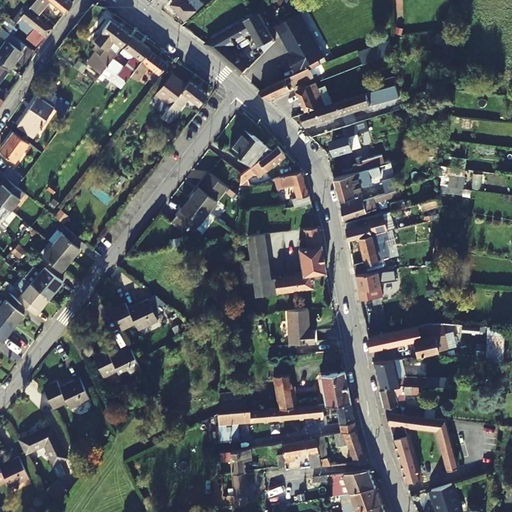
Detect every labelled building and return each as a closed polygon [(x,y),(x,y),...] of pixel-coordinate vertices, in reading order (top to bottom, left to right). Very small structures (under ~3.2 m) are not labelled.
[(40,13),(40,12),(50,0),(65,12),(73,2),(70,0),(35,0),(30,6),(40,13)] [(187,21),(205,6),(200,0),(180,0),(175,5),(187,21)] [(40,45),(53,27),(38,15),(40,13),(30,6),(17,22),(27,30),(24,33),(40,45)] [(271,23),(274,28),(296,15),(293,11),(271,23)] [(207,44),(217,52),(226,47),(254,31),(266,51),(276,42),(261,14),(207,44)] [(274,28),(271,30),(295,73),(320,60),(296,15),(274,28)] [(95,52),(87,62),(101,72),(112,57),(129,35),(110,20),(96,38),(108,48),(101,57),(95,52)] [(132,65),(117,84),(120,87),(130,74),(149,50),(132,37),(120,52),(129,59),(127,62),(132,65)] [(389,40),(359,51),(363,63),(393,51),(389,40)] [(228,62),(235,55),(226,47),(217,52),(228,62)] [(130,74),(138,79),(149,66),(159,73),(167,63),(149,50),(130,74)] [(248,66),(235,55),(228,62),(242,75),(248,66)] [(101,72),(106,76),(111,69),(115,72),(121,64),(112,57),(101,72)] [(261,91),(295,75),(291,66),(253,84),(261,91)] [(309,68),(295,75),(261,91),(271,100),(313,78),(309,68)] [(149,82),(153,85),(159,78),(155,74),(149,82)] [(157,93),(170,103),(185,85),(172,74),(157,93)] [(381,85),(395,79),(393,75),(379,80),(381,85)] [(207,94),(188,80),(185,85),(170,103),(161,116),(168,121),(188,96),(199,104),(207,94)] [(317,83),(298,91),(307,113),(327,106),(317,83)] [(9,93),(0,86),(0,95),(4,99),(9,93)] [(45,89),(18,124),(34,137),(55,109),(61,114),(68,106),(45,89)] [(371,92),(373,98),(384,94),(382,89),(371,92)] [(307,126),(372,105),(370,99),(368,93),(327,106),(307,113),(303,114),(307,126)] [(366,120),(344,127),(347,137),(332,141),(336,155),(354,149),(352,143),(359,140),(358,134),(369,130),(366,120)] [(230,146),(252,164),(275,147),(247,124),(230,146)] [(0,150),(15,162),(30,143),(14,130),(0,149),(0,150)] [(240,173),(240,183),(255,172),(264,166),(266,169),(287,154),(279,143),(275,147),(252,164),(240,173)] [(354,165),(356,171),(371,167),(369,160),(364,162),(362,155),(356,157),(358,163),(354,165)] [(449,177),(441,177),(441,192),(464,193),(466,157),(451,156),(449,177)] [(379,165),(381,173),(387,172),(385,164),(379,165)] [(17,186),(24,177),(10,165),(3,173),(5,175),(17,186)] [(340,200),(362,193),(360,186),(365,185),(363,179),(381,173),(379,165),(371,167),(356,171),(334,178),(340,200)] [(270,179),(277,177),(275,170),(267,173),(270,179)] [(301,170),(277,177),(270,179),(271,183),(274,182),(275,184),(281,183),(283,187),(293,184),(297,196),(309,193),(301,170)] [(190,197),(209,212),(228,187),(210,172),(190,197)] [(0,180),(0,198),(10,207),(23,191),(17,186),(5,175),(0,180)] [(399,187),(387,192),(389,197),(401,193),(399,187)] [(363,199),(362,193),(340,200),(341,207),(363,199)] [(382,193),(363,199),(341,207),(344,218),(377,208),(375,201),(383,198),(382,193)] [(209,212),(190,197),(176,214),(195,229),(200,223),(206,228),(215,217),(209,212)] [(404,197),(390,201),(392,207),(406,203),(404,197)] [(438,205),(436,197),(420,202),(422,210),(438,205)] [(0,198),(0,219),(10,207),(0,198)] [(54,214),(63,222),(69,215),(60,207),(54,214)] [(392,217),(347,228),(349,239),(360,236),(387,230),(395,228),(392,217)] [(51,242),(69,258),(83,241),(60,222),(55,228),(60,232),(51,242)] [(304,226),(306,237),(320,235),(318,224),(304,226)] [(357,273),(369,271),(368,269),(386,265),(380,236),(388,235),(387,230),(360,236),(366,260),(355,263),(357,273)] [(249,245),(263,243),(261,233),(247,235),(249,245)] [(320,235),(306,237),(298,239),(303,273),(268,278),(263,243),(249,245),(255,294),(313,286),(311,273),(327,271),(320,235)] [(51,242),(37,259),(43,264),(55,274),(69,258),(51,242)] [(30,280),(48,296),(61,280),(55,274),(43,264),(30,280)] [(378,269),(369,271),(357,273),(362,300),(384,296),(378,269)] [(34,313),(48,296),(30,280),(15,298),(26,306),(34,313)] [(0,302),(0,311),(13,322),(26,306),(15,298),(8,292),(0,302)] [(112,307),(122,329),(136,321),(139,327),(157,318),(147,298),(128,306),(125,300),(112,307)] [(0,311),(0,338),(13,322),(0,311)] [(288,312),(289,342),(315,341),(315,328),(308,328),(308,311),(288,312)] [(463,330),(464,324),(440,322),(370,337),(373,349),(414,340),(419,355),(440,350),(436,328),(446,329),(446,332),(454,333),(454,329),(463,330)] [(494,363),(503,363),(504,327),(488,326),(488,357),(493,357),(494,363)] [(141,367),(131,347),(111,355),(108,349),(94,356),(104,377),(118,370),(122,376),(141,367)] [(401,386),(395,359),(375,361),(380,385),(401,386)] [(243,402),(244,410),(351,401),(345,370),(320,374),(323,389),(292,393),(289,372),(274,374),(277,398),(243,402)] [(404,377),(404,386),(412,386),(419,386),(426,386),(426,378),(404,377)] [(44,386),(54,408),(68,402),(71,407),(90,399),(80,378),(61,386),(58,380),(44,386)] [(395,393),(411,393),(412,386),(404,386),(401,386),(380,385),(387,411),(399,412),(395,393)] [(337,412),(339,422),(354,419),(351,401),(244,410),(218,412),(218,424),(324,415),(324,413),(337,412)] [(401,412),(424,415),(424,407),(402,405),(401,412)] [(390,423),(405,425),(438,429),(448,468),(458,465),(446,417),(424,415),(401,412),(399,412),(387,411),(390,423)] [(354,419),(339,422),(341,431),(356,429),(354,419)] [(19,437),(27,453),(44,445),(53,463),(68,456),(53,422),(19,437)] [(394,437),(408,433),(405,425),(390,423),(394,437)] [(356,429),(341,431),(315,435),(316,437),(317,444),(347,438),(355,462),(366,460),(356,429)] [(295,441),(310,438),(308,430),(294,432),(295,441)] [(420,476),(408,433),(394,437),(406,479),(420,476)] [(316,437),(310,438),(295,441),(282,444),(283,452),(285,463),(296,460),(295,454),(311,451),(315,467),(322,466),(321,461),(317,444),(316,437)] [(232,471),(244,470),(243,459),(251,458),(250,448),(230,451),(232,471)] [(0,482),(7,480),(9,485),(28,477),(19,457),(1,465),(0,463),(0,482)] [(345,457),(321,461),(322,466),(328,466),(346,463),(345,457)] [(370,469),(332,474),(333,480),(339,494),(353,492),(377,487),(370,469)] [(226,493),(226,495),(227,504),(248,502),(244,470),(232,471),(231,471),(233,492),(226,493)] [(55,499),(67,489),(57,478),(45,488),(55,499)] [(264,508),(271,507),(270,495),(290,488),(288,480),(267,491),(264,504),(264,508)] [(412,499),(463,504),(464,488),(427,484),(409,489),(412,499)] [(218,505),(222,504),(222,496),(222,486),(213,487),(213,504),(213,509),(218,508),(218,505)] [(377,487),(353,492),(354,495),(352,499),(356,504),(334,510),(335,511),(331,511),(345,511),(351,511),(360,509),(383,504),(377,487)] [(507,501),(490,500),(490,509),(495,509),(506,510),(507,501)]
